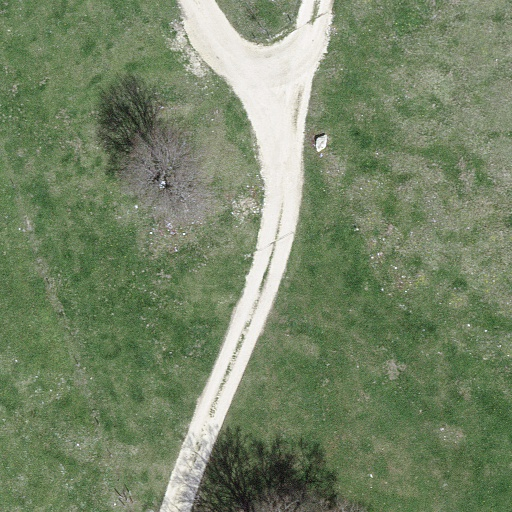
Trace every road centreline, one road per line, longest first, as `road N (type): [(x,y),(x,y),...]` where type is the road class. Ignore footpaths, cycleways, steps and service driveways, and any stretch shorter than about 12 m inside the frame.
road 1 (track): [(175,511),(261,311),(285,233),(287,144),(319,0)]
road 2 (trunk): [(213,511),(373,0)]
road 3 (track): [(200,0),(287,144)]
